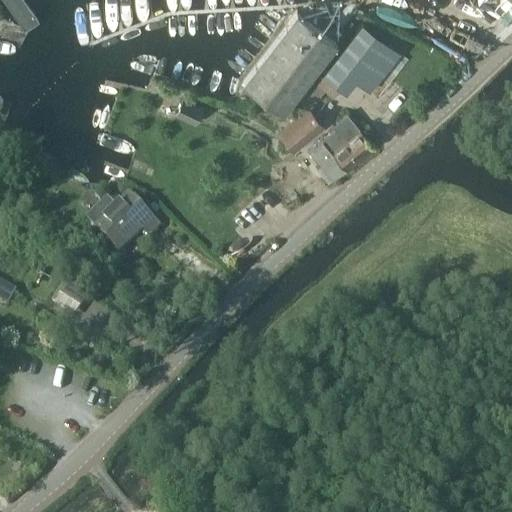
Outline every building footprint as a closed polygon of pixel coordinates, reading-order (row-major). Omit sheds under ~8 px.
[(23,0),(3,0),(18,20),(32,12),(23,0)] [(283,113),(336,43),(296,13),(243,83),(283,113)] [(172,16),(140,27),(144,42),(177,32),(172,16)] [(386,84),(407,57),(362,23),(324,75),(346,92),(356,79),(370,90),(379,79),(386,84)] [(196,125),(205,107),(183,97),(175,115),(196,125)] [(260,105),(255,116),(277,126),(282,115),(260,105)] [(292,151),(323,126),(308,108),(277,133),(292,151)] [(346,168),(373,146),(347,115),(333,126),(335,128),(322,139),(346,168)] [(346,168),(322,139),(308,151),(332,179),(346,168)] [(263,190),(254,198),(274,220),(282,212),(263,190)] [(159,227),(130,196),(118,207),(109,197),(87,219),(96,228),(119,252),(142,229),(149,236),(159,227)] [(61,249),(70,236),(59,229),(50,242),(61,249)] [(2,284),(0,287),(0,302),(7,307),(16,293),(16,292),(2,284)]
